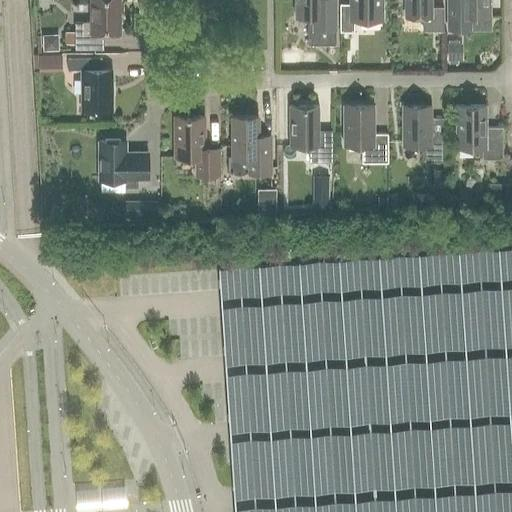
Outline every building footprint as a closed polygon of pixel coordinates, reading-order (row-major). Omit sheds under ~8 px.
[(120,2),(120,0),(90,0),(91,21),(75,21),(75,49),(104,49),(104,33),(120,33),(120,10),(122,10),(122,2),(120,2)] [(324,2),(323,0),(295,0),(296,17),(309,17),(309,44),(336,44),(336,29),(336,2),(324,2)] [(380,0),(352,0),(352,4),(340,4),(340,32),(355,32),(354,20),(381,20),(380,0)] [(432,7),(431,0),(405,0),(406,17),(424,17),(424,31),(444,31),(444,7),(432,7)] [(490,16),(490,0),(448,0),(448,29),(471,29),(471,16),(490,16)] [(59,50),(59,42),(53,34),(42,34),(43,50),(59,50)] [(449,60),(463,60),(463,46),(449,46),(449,60)] [(62,53),(40,53),(40,68),(62,68),(62,53)] [(300,54),(284,54),(285,66),(301,66),(300,54)] [(112,110),(112,69),(92,69),(92,57),(68,57),(68,70),(81,70),(82,110),(112,110)] [(388,163),(388,133),(374,134),(374,105),(344,105),(344,145),(362,145),(362,163),(388,163)] [(423,162),(444,162),(443,137),(431,138),(431,105),(403,105),(403,146),(422,146),(423,162)] [(486,127),(486,105),(456,105),(456,148),(482,147),(482,159),(502,159),(502,126),(486,127)] [(332,163),(332,131),(319,131),(319,106),(288,106),(289,146),(309,146),(309,163),(332,163)] [(205,149),(205,116),(174,116),(175,157),(196,157),(196,175),(219,175),(219,148),(205,149)] [(258,143),(258,116),(232,116),(232,155),(228,155),(228,173),(234,173),(236,175),(238,175),(241,175),(243,174),(245,173),(249,173),(249,174),(271,173),(271,143),(258,143)] [(148,179),(148,151),(134,152),(134,153),(126,153),(126,141),(99,141),(99,180),(125,180),(125,187),(138,187),(138,179),(148,179)] [(312,176),(312,190),(328,190),(328,176),(312,176)] [(492,186),(492,199),(508,199),(508,186),(492,186)] [(260,188),(260,216),(276,216),(276,188),(260,188)] [(443,206),(443,195),(419,195),(419,206),(443,206)] [(380,209),(388,209),(388,197),(380,197),(380,209)] [(159,220),(159,201),(126,201),(126,220),(159,220)] [(49,217),(59,221),(63,208),(53,204),(49,217)] [(511,251),(216,271),(218,299),(511,279),(511,251)] [(511,289),(220,308),(223,365),(511,346),(511,289)] [(511,355),(224,374),(228,431),(511,413),(511,355)] [(511,423),(228,441),(232,498),(511,480),(511,423)] [(511,511),(511,490),(232,508),(231,511),(511,511)]
